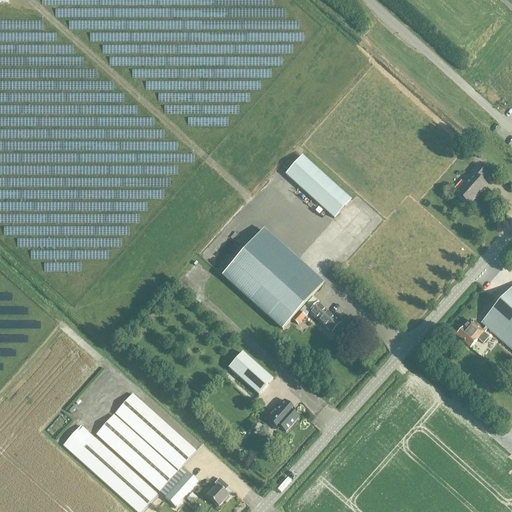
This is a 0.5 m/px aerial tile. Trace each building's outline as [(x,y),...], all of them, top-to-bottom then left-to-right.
[(334,219),(350,201),(303,158),(286,176),(334,219)] [(481,181),(487,174),(478,165),(472,172),(474,175),(457,194),(469,205),(487,186),(481,181)] [(323,285),(263,231),(223,276),(283,330),(323,285)] [(469,321),(461,331),(459,330),(457,332),(457,335),(456,336),(470,349),(478,340),(483,345),(488,338),(483,334),(487,329),(511,351),(511,289),(481,323),(486,327),(481,332),(469,321)] [(300,313),(293,321),(298,326),(309,314),(332,334),(340,324),(318,304),(319,303),(313,298),(300,313)] [(228,369),(259,396),(272,381),(242,354),(228,369)] [(96,436),(160,492),(166,498),(165,499),(175,508),(198,483),(188,474),(187,476),(180,470),(196,451),(133,395),(115,415),(178,471),(177,472),(114,416),(96,436)] [(295,411),(295,410),(284,401),(267,420),(278,430),(280,428),(286,433),(299,418),(293,413),(295,411)] [(141,511),(157,495),(81,427),(63,447),(135,511),(141,511)] [(219,508),(229,497),(224,492),(228,487),(219,479),(215,485),(217,487),(207,498),(219,508)]
